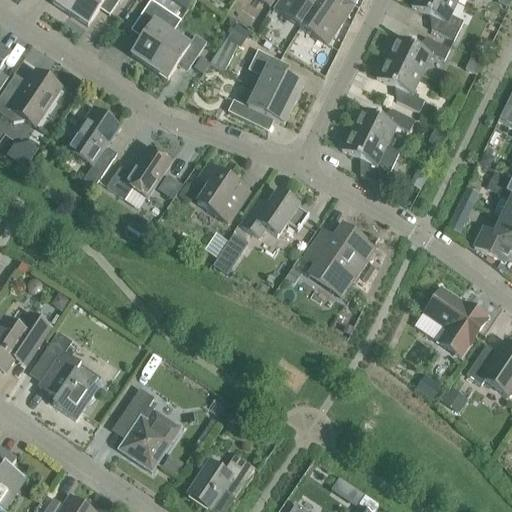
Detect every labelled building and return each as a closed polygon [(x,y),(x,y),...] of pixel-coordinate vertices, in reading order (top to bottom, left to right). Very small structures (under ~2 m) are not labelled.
[(69,16),(79,0),(52,0),(50,4),(69,16)] [(79,0),(69,16),(87,29),(101,7),(111,14),(120,0),(79,0)] [(180,0),(177,6),(185,11),(192,0),(180,0)] [(256,0),(269,8),(274,0),(256,0)] [(281,0),(274,11),(300,29),(320,0),(281,0)] [(334,0),(320,0),(300,29),(327,47),(353,8),(343,0),(340,4),(334,0)] [(456,6),(444,0),(414,0),(410,9),(436,21),(430,33),(453,44),(462,24),(450,18),(456,6)] [(148,70),(171,36),(180,23),(150,3),(133,28),(144,36),(130,57),(148,70)] [(235,26),(226,40),(237,48),(246,33),(235,26)] [(171,36),(148,70),(167,82),(181,61),(191,67),(205,46),(195,39),(189,48),(171,36)] [(385,60),(421,77),(431,57),(443,63),(449,52),(426,41),(421,52),(396,40),(385,60)] [(225,42),(209,66),(224,74),(236,49),(225,42)] [(0,68),(9,56),(0,49),(0,90),(7,80),(0,75),(0,68)] [(256,91),(293,109),(302,89),(279,77),(284,67),(257,53),(247,73),(262,80),(256,91)] [(200,60),(193,70),(202,76),(208,66),(200,60)] [(421,77),(385,60),(375,81),(401,93),(395,104),(418,115),(424,104),(411,98),(421,77)] [(10,83),(0,98),(0,117),(12,125),(25,123),(34,129),(60,91),(34,73),(24,89),(20,90),(10,83)] [(283,129),(293,109),(256,91),(247,110),(232,104),(227,115),(269,135),(274,124),(283,129)] [(351,132),(386,149),(396,129),(408,135),(414,124),(391,112),(386,124),(361,111),(351,132)] [(105,150),(119,130),(92,112),(65,151),(92,169),(83,182),(94,190),(116,157),(105,150)] [(433,131),(427,143),(440,150),(446,137),(433,131)] [(386,149),(351,132),(340,153),(366,165),(359,178),(382,189),(393,167),(380,161),(386,149)] [(38,150),(29,144),(17,146),(11,155),(27,166),(38,150)] [(146,201),(170,165),(148,150),(130,177),(119,170),(105,190),(117,198),(124,187),(146,201)] [(482,154),(477,166),(488,171),(494,160),(482,154)] [(248,195),(208,168),(199,181),(209,188),(197,206),(227,226),(248,195)] [(494,175),(487,190),(499,196),(506,181),(494,175)] [(171,202),(180,188),(166,178),(157,192),(171,202)] [(511,183),(507,181),(506,181),(499,196),(497,200),(508,205),(501,221),(511,226),(511,183)] [(186,184),(176,198),(189,207),(198,192),(186,184)] [(308,218),(296,211),(297,209),(277,195),(264,215),(254,208),(240,229),(258,241),(264,232),(276,240),(286,226),(297,234),(308,218)] [(511,226),(501,221),(493,236),(482,231),(473,250),(500,263),(505,253),(511,255),(511,226)] [(319,237),(303,260),(314,268),(315,269),(310,276),(331,290),(342,297),(348,290),(374,251),(363,244),(364,242),(342,227),(335,238),(331,244),(319,237)] [(233,237),(226,248),(240,257),(247,246),(233,237)] [(284,281),(293,287),(301,275),(292,269),(284,281)] [(35,281),(34,281),(32,281),(31,281),(30,282),(28,283),(27,284),(27,285),(26,286),(26,287),(26,289),(26,290),(26,292),(27,293),(27,294),(28,295),(30,296),(31,296),(32,297),(34,297),(35,297),(36,296),(38,296),(39,295),(40,294),(41,293),(41,292),(42,290),(42,289),(42,287),(41,286),(41,285),(40,284),(39,283),(38,282),(36,281),(35,281)] [(441,291),(423,317),(445,332),(435,347),(437,348),(438,346),(460,362),(459,363),(460,364),(470,349),(472,350),(490,324),(488,323),(489,321),(464,304),(463,306),(441,291)] [(57,295),(50,305),(60,313),(68,302),(57,295)] [(12,361),(23,368),(48,330),(29,317),(19,332),(4,322),(0,327),(0,373),(3,375),(12,361)] [(49,397),(51,394),(58,398),(51,408),(75,423),(97,390),(93,387),(97,381),(61,356),(68,346),(55,337),(40,359),(52,367),(38,389),(49,397)] [(481,355),(466,377),(481,388),(484,383),(508,399),(511,392),(511,349),(503,343),(495,355),(491,361),(481,355)] [(440,389),(434,384),(430,390),(419,383),(414,391),(430,403),(440,389)] [(139,392),(117,425),(130,434),(124,443),(118,452),(151,474),(178,434),(177,430),(148,410),(153,401),(139,392)] [(465,407),(447,394),(441,403),(459,415),(465,407)] [(15,463),(0,453),(0,511),(1,511),(23,480),(10,471),(15,463)] [(187,498),(206,511),(209,511),(223,493),(234,500),(254,471),(234,458),(222,475),(209,466),(187,498)] [(354,491),(346,503),(356,510),(364,498),(354,491)] [(87,511),(70,500),(64,510),(58,511),(49,505),(44,511),(87,511)]
